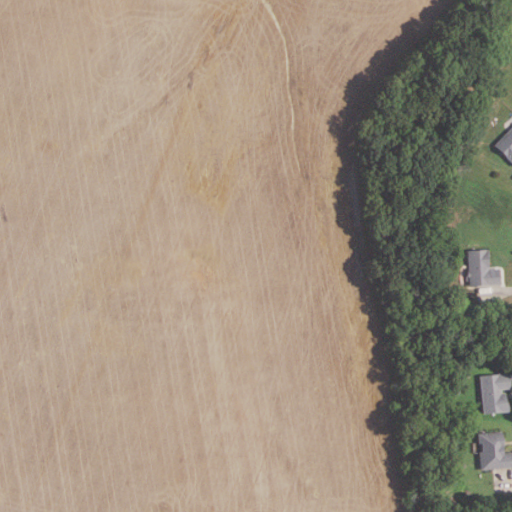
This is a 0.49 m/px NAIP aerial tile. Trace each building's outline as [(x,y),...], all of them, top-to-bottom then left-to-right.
[(511,166),(491,146),(511,124),(511,166)] [(467,145),(456,142),(458,135),(469,138),(467,145)] [(498,267),(499,283),(467,285),(466,275),(464,275),(463,270),(466,270),(465,250),(485,248),(486,268),(498,267)] [(505,372),(507,388),(496,389),(497,392),(501,392),(502,401),(503,400),(504,410),(479,413),(475,375),(505,372)] [(459,393),(447,395),(446,388),(457,386),(459,393)] [(498,432),(500,454),(511,454),(511,467),(479,470),(476,434),(498,432)] [(188,493),(199,487),(196,480),(185,485),(188,493)]
